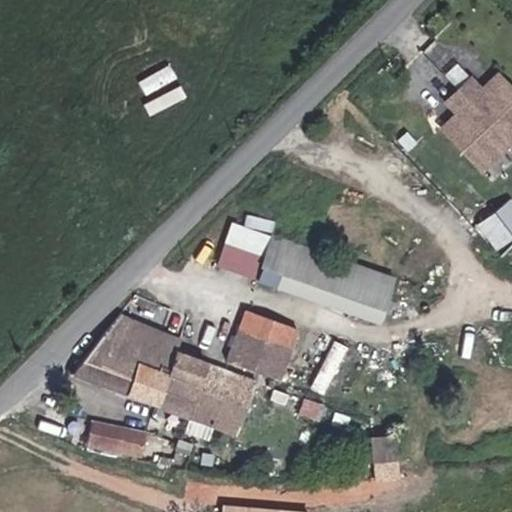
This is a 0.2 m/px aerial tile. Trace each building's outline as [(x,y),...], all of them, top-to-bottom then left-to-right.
[(511,135),(511,41),(501,57),(487,47),(468,76),(482,86),(468,105),(511,135)] [(511,196),(509,193),(475,222),(498,249),(511,237),(511,196)] [(403,294),(419,251),(294,206),(278,250),(403,294)] [(254,324),(309,342),(315,322),(261,301),(254,324)] [(171,395),(180,368),(190,339),(194,326),(134,304),(101,337),(90,361),(110,369),(109,373),(171,395)] [(247,347),(300,366),(309,342),(254,324),(247,347)] [(332,392),(346,341),(329,336),(315,387),(332,392)] [(180,368),(209,376),(217,349),(190,339),(180,368)] [(201,405),(270,430),(289,375),(217,349),(209,376),(201,405)] [(171,395),(201,405),(209,376),(180,368),(171,395)] [(101,426),(129,435),(137,413),(109,403),(101,426)] [(380,430),(404,431),(404,409),(381,407),(380,430)] [(129,435),(155,443),(162,420),(137,413),(129,435)] [(370,432),(370,455),(396,455),(396,433),(370,432)] [(236,511),(284,511),(286,501),(237,497),(236,511)]
